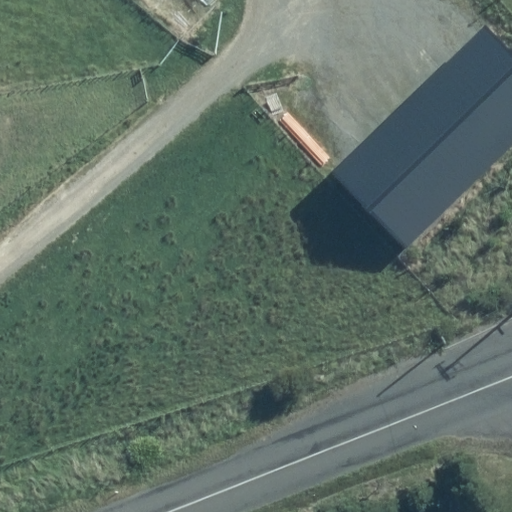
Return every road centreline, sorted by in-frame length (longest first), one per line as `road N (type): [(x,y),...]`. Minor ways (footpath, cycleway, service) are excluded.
road 1 (unknown): [(0,303),(93,234),(234,108),(330,0)]
road 2 (unclassified): [(178,511),(511,380)]
